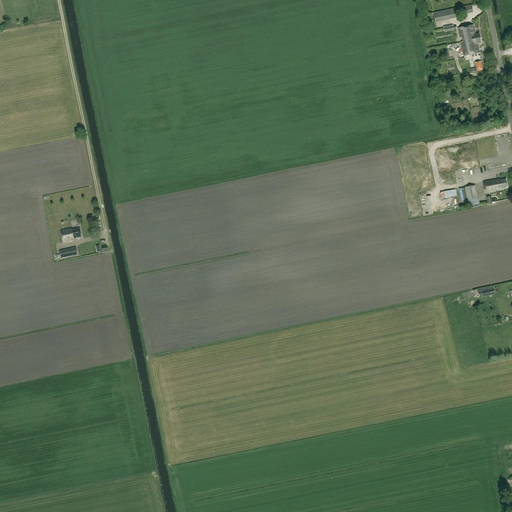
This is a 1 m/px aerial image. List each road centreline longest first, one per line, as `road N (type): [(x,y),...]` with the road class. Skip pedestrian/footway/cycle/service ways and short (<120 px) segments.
road 1 (track): [(59,0),(107,236)]
road 2 (unclassified): [(511,126),(485,0)]
